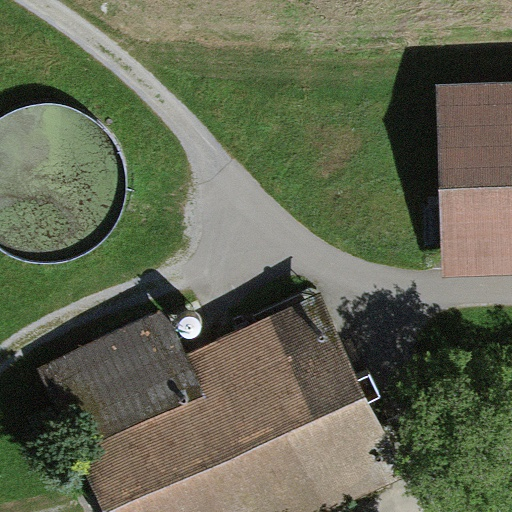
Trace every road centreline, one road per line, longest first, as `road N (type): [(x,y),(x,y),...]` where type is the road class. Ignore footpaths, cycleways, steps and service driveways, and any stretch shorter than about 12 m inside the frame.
road 1 (track): [(28,0),(101,48),(227,162),(292,249),(64,318),(0,364)]
road 2 (track): [(292,249),(511,264)]
